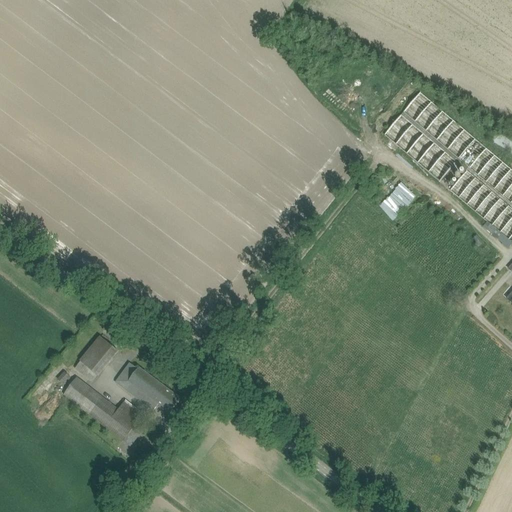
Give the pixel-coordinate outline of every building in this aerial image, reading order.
[(384,136),(407,155),(475,139),(420,93),(384,136)] [(511,244),(511,170),(475,139),(407,155),(440,182),(456,163),(467,172),(450,191),(495,229),(491,234),(509,248),(511,244)] [(105,367),(88,353),(75,368),(92,383),(105,367)] [(170,414),(175,408),(181,400),(132,363),(116,383),(154,411),(158,405),(170,414)] [(65,371),(57,380),(63,385),(71,377),(65,371)] [(77,378),(64,395),(124,441),(144,415),(126,400),(118,410),(77,378)]
